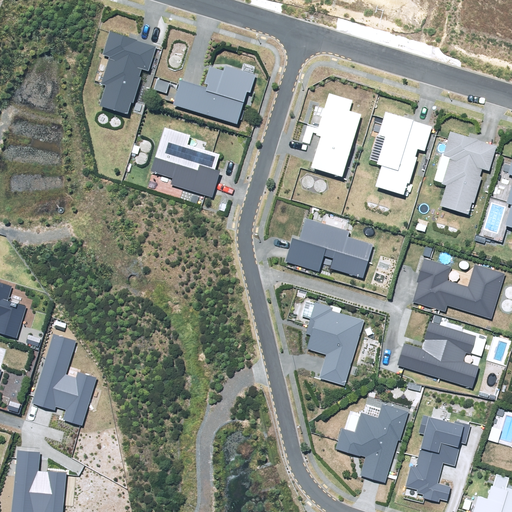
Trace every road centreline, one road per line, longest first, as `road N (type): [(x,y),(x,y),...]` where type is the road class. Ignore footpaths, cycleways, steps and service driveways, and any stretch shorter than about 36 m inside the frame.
road 1 (residential): [(302,31),(244,236),(302,479),(345,511)]
road 2 (residential): [(302,31),(511,96)]
road 3 (track): [(274,367),(231,386),(207,426),(194,511)]
